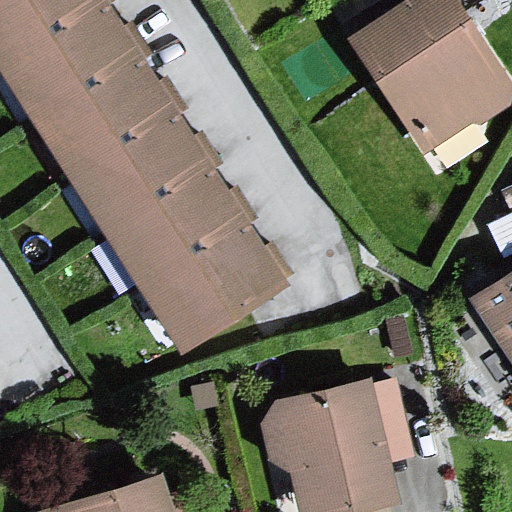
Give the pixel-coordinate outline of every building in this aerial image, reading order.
[(111,0),(0,0),(0,57),(192,355),(292,285),(291,271),(111,0)] [(511,79),(460,0),(412,0),(348,42),(423,157),(473,125),(484,127),(511,107),(511,79)] [(511,265),(511,186),(500,192),(511,217),(490,227),(509,267),(511,265)] [(511,277),(475,302),(511,358),(511,277)] [(405,318),(388,322),(396,358),(413,354),(405,318)] [(291,472),(301,511),(377,511),(403,507),(394,468),(373,381),(278,403),(263,426),(270,462),(291,472)] [(215,383),(192,387),(196,413),(220,409),(215,383)] [(41,511),(40,511),(176,511),(166,479),(41,511)]
